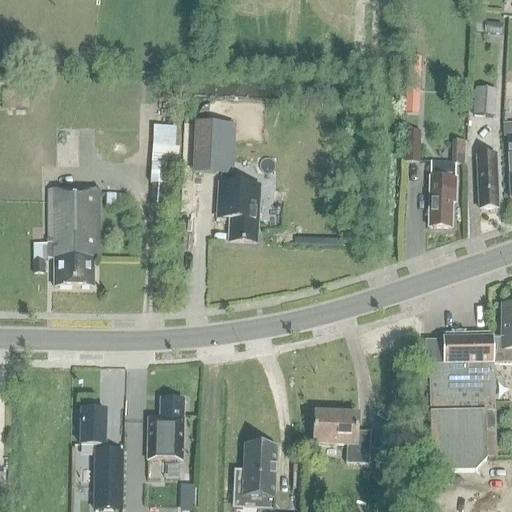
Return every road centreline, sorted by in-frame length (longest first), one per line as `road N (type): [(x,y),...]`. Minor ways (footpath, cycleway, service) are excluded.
road 1 (tertiary): [(0,339),(184,340),(261,328),(511,254)]
road 2 (track): [(210,361),(208,511)]
